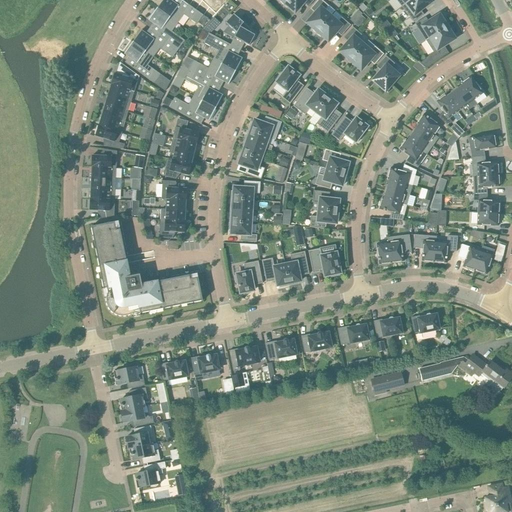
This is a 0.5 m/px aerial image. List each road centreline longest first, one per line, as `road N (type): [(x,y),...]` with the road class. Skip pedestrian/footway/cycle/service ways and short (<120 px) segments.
road 1 (residential): [(132,0),(87,84),(69,164),(71,238),(92,348)]
road 2 (residential): [(287,40),(239,107),(217,171),(214,253),(226,322)]
road 3 (residential): [(361,294),(357,211),(390,118)]
road 4 (residential): [(361,294),(433,286),(499,309)]
road 5 (residential): [(226,322),(361,294)]
road 6 (residential): [(92,348),(226,322)]
road 7 (residential): [(287,40),(390,118)]
road 8 (residential): [(115,472),(92,348)]
